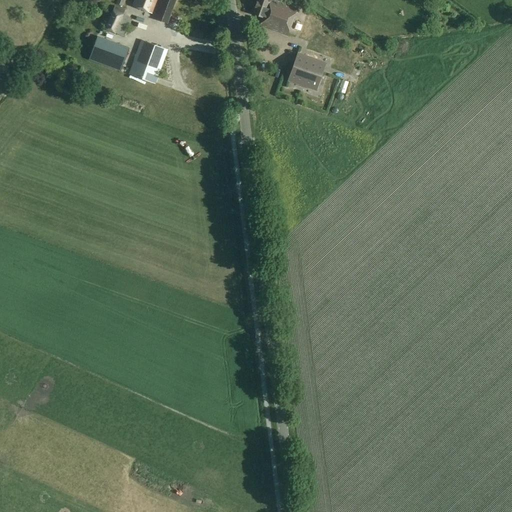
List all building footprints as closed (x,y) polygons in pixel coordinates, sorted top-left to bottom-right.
[(122,8),(125,0),(117,0),(116,6),(122,8)] [(152,14),(157,0),(134,0),(132,6),(152,14)] [(171,14),(176,0),(163,0),(160,10),(171,14)] [(287,35),(297,8),(272,0),(257,0),(252,14),(263,18),(261,26),(287,35)] [(123,37),(130,19),(112,12),(111,16),(115,18),(110,32),(123,37)] [(97,38),(88,61),(120,73),(128,50),(97,38)] [(167,51),(141,41),(128,75),(155,85),(167,51)] [(326,64),(298,54),(288,82),(316,92),(326,64)] [(405,60),(405,69),(430,69),(430,60),(405,60)] [(262,91),(271,94),(273,88),(263,85),(262,91)] [(290,103),(301,104),(302,97),(292,96),(290,103)]
